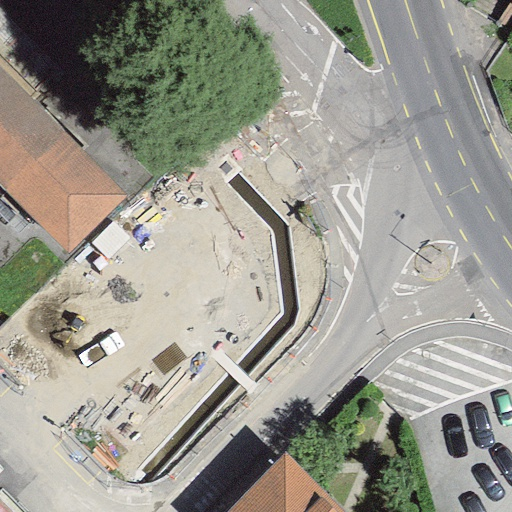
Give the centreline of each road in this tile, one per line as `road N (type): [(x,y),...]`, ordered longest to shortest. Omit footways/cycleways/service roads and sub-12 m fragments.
road 1 (residential): [(190,511),(476,221)]
road 2 (residential): [(247,0),(339,112),(445,149)]
road 3 (primary): [(445,149),(395,0)]
